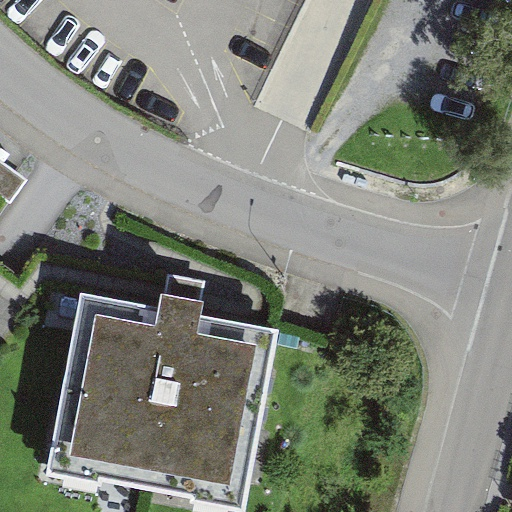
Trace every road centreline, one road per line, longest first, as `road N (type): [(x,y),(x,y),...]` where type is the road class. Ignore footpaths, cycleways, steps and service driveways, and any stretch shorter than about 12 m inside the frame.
road 1 (residential): [(511,289),(243,206),(89,132),(0,63)]
road 2 (residential): [(456,511),(511,302)]
